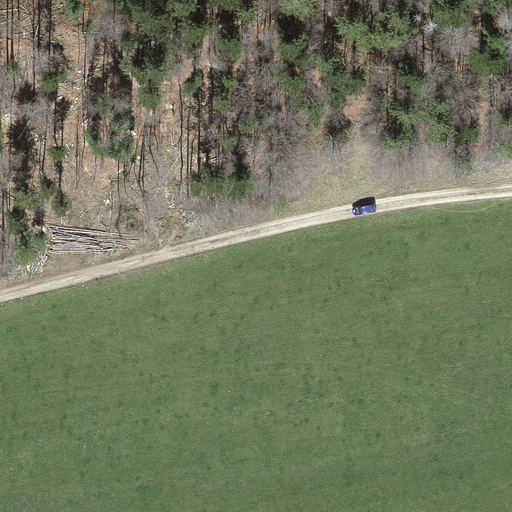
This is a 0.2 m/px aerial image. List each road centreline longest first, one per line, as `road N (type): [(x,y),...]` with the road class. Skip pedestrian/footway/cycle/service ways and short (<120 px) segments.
road 1 (track): [(0,291),(230,233),(511,190)]
road 2 (track): [(323,0),(353,29),(511,56)]
